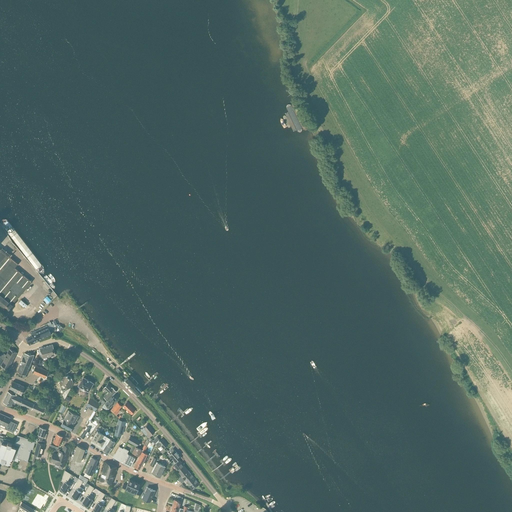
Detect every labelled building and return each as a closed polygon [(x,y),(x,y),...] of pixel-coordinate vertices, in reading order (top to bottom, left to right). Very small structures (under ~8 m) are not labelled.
[(0,303),(8,310),(12,305),(12,304),(31,281),(28,278),(15,267),(18,263),(8,255),(10,253),(2,247),(1,250),(0,248),(0,303)] [(47,326),(47,325),(40,328),(41,332),(40,332),(41,334),(49,330),(49,329),(55,326),(58,325),(55,320),(52,322),(53,324),(47,326)] [(40,334),(42,339),(51,334),(50,332),(56,330),(55,326),(49,329),(49,330),(41,334),(40,334)] [(26,338),(30,345),(42,339),(40,334),(41,334),(40,332),(41,332),(40,328),(31,333),(32,335),(26,338)] [(49,346),(46,346),(49,356),(51,355),(55,354),(54,352),(54,349),(53,348),(53,345),(49,346)] [(40,348),(38,349),(38,350),(39,355),(40,355),(42,354),(43,357),(45,357),(47,356),(49,356),(46,346),(40,348)] [(0,356),(0,364),(4,367),(8,369),(17,352),(10,349),(7,355),(2,352),(0,356)] [(30,365),(34,355),(24,353),(21,362),(30,365)] [(17,371),(22,373),(26,374),(30,365),(21,362),(17,371)] [(43,382),(45,381),(46,378),(48,371),(36,366),(33,373),(37,374),(41,376),(37,380),(40,383),(41,383),(43,382)] [(62,377),(61,379),(59,382),(65,399),(73,383),(71,377),(67,375),(62,377)] [(86,390),(89,391),(92,387),(91,386),(93,383),(83,377),(81,381),(80,380),(78,385),(81,386),(80,387),(80,388),(80,389),(81,390),(82,391),(83,391),(85,391),(86,390)] [(124,380),(123,381),(137,396),(140,393),(141,392),(135,386),(136,385),(130,378),(128,379),(127,378),(124,380)] [(10,388),(14,390),(21,393),(24,386),(17,383),(13,381),(10,388)] [(108,400),(112,396),(116,391),(108,383),(104,388),(108,392),(104,396),(108,400)] [(8,391),(3,401),(6,403),(11,405),(12,403),(15,405),(16,402),(22,405),(26,406),(38,412),(38,411),(42,413),(43,413),(45,408),(46,406),(41,404),(40,406),(34,403),(27,400),(19,396),(17,395),(12,393),(8,391)] [(116,399),(112,396),(108,400),(106,402),(105,403),(106,403),(103,406),(107,410),(116,399)] [(90,398),(85,406),(95,411),(99,403),(90,398)] [(118,402),(114,405),(110,410),(116,415),(121,410),(119,408),(122,405),(118,402)] [(127,402),(123,405),(123,406),(133,415),(136,411),(127,402)] [(62,417),(60,421),(62,423),(61,425),(70,430),(73,426),(78,416),(69,411),(64,419),(62,417)] [(5,428),(9,429),(9,431),(13,433),(17,424),(9,420),(10,418),(0,413),(0,422),(6,426),(5,428)] [(90,422),(83,432),(80,436),(84,438),(89,431),(91,432),(99,421),(95,418),(93,421),(91,420),(90,421),(90,422)] [(125,421),(119,419),(114,435),(121,436),(125,421)] [(148,424),(144,427),(149,433),(146,435),(149,437),(155,432),(148,424)] [(46,429),(40,427),(37,434),(38,434),(37,437),(42,439),(43,436),(44,436),(46,429)] [(91,442),(97,446),(104,435),(97,431),(91,442)] [(57,434),(55,438),(53,442),(60,445),(63,437),(57,434)] [(18,435),(15,444),(16,445),(24,448),(21,455),(19,459),(27,461),(31,449),(33,449),(34,442),(32,441),(33,440),(18,435)] [(110,439),(104,435),(97,446),(102,449),(103,447),(104,448),(108,442),(110,439)] [(131,436),(128,441),(136,446),(139,441),(131,436)] [(0,461),(1,462),(2,463),(3,464),(4,463),(9,465),(10,464),(10,463),(11,462),(10,461),(12,460),(12,459),(18,461),(19,459),(21,455),(24,448),(16,445),(15,444),(3,440),(3,438),(0,437),(0,461)] [(154,441),(156,444),(159,447),(160,446),(162,449),(168,444),(162,438),(159,442),(158,440),(159,439),(157,437),(153,440),(154,441)] [(108,453),(111,449),(115,442),(110,439),(108,442),(104,448),(104,449),(103,449),(103,450),(108,453)] [(34,455),(32,463),(34,464),(36,455),(41,457),(45,444),(37,442),(34,455)] [(71,457),(71,458),(80,461),(81,457),(84,458),(85,457),(86,455),(84,454),(85,453),(83,453),(85,450),(85,449),(77,445),(76,447),(73,446),(72,451),(71,453),(72,454),(71,457)] [(50,461),(55,463),(59,465),(59,466),(60,468),(62,469),(63,468),(64,466),(69,447),(64,446),(62,452),(59,451),(58,454),(53,452),(50,461)] [(113,457),(122,462),(127,453),(129,450),(124,447),(123,448),(119,446),(113,457)] [(132,453),(138,456),(141,450),(135,446),(132,453)] [(173,464),(176,462),(176,461),(181,457),(173,448),(170,450),(172,452),(169,454),(175,460),(172,463),(173,464)] [(140,469),(142,464),(146,457),(145,457),(147,454),(142,451),(134,466),(140,469)] [(126,464),(131,455),(127,453),(122,462),(126,464)] [(126,464),(131,466),(133,462),(136,457),(131,455),(126,464)] [(92,457),(85,472),(92,475),(97,465),(95,464),(97,460),(92,457)] [(173,464),(173,465),(182,475),(181,476),(182,476),(188,471),(179,460),(176,462),(173,464)] [(117,467),(105,462),(100,480),(112,484),(117,467)] [(160,477),(162,473),(163,474),(166,470),(164,469),(165,466),(157,462),(152,472),(160,477)] [(64,483),(61,489),(66,492),(72,483),(68,480),(72,474),(65,470),(61,481),(64,483)] [(187,482),(193,477),(188,471),(182,476),(187,482)] [(193,477),(187,482),(192,489),(199,484),(193,477)] [(75,490),(72,496),(77,499),(83,489),(80,486),(83,481),(79,478),(73,488),(75,490)] [(124,483),(120,491),(124,493),(125,490),(130,492),(135,481),(129,479),(127,484),(124,483)] [(135,481),(130,492),(135,495),(134,497),(138,498),(141,491),(138,489),(140,484),(135,481)] [(86,497),(82,503),(88,506),(94,497),(90,494),(94,487),(90,485),(83,495),(86,497)] [(142,498),(150,502),(155,491),(147,487),(142,498)] [(20,501),(29,504),(33,494),(23,491),(20,501)] [(97,504),(93,509),(97,511),(98,511),(104,503),(100,501),(105,494),(101,491),(94,502),(97,504)] [(36,494),(30,504),(39,510),(42,504),(44,505),(47,500),(46,500),(48,497),(44,494),(42,497),(36,494)] [(108,510),(106,511),(113,511),(115,510),(111,508),(116,500),(112,498),(105,509),(108,510)] [(172,506),(180,508),(182,501),(174,499),(172,506)] [(24,511),(33,511),(35,511),(23,503),(20,507),(25,510),(24,511)]
